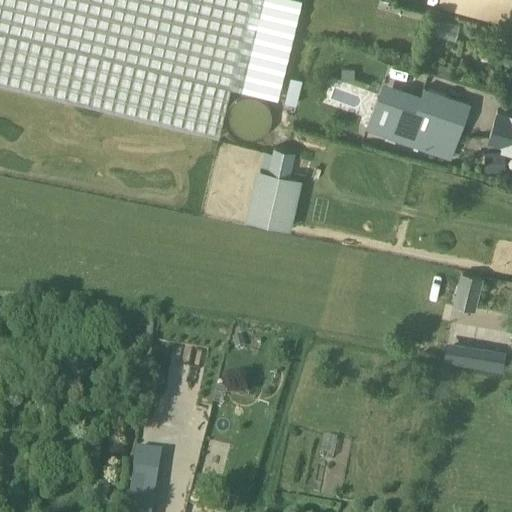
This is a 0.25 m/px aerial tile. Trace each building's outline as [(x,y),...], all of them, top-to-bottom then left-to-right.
[(0,0),(0,82),(218,136),(230,87),(278,97),(300,0),(0,0)] [(511,25),(511,0),(438,0),(437,5),(511,25)] [(456,37),(458,20),(436,16),(433,34),(456,37)] [(451,158),(471,103),(424,86),(416,108),(379,95),(366,129),(451,158)] [(276,122),(276,121),(275,116),(274,113),(271,107),(264,102),(260,100),(256,99),(249,100),(245,101),(239,105),(236,109),(234,113),(232,121),(233,128),(235,132),(238,136),(245,141),(252,143),(256,143),(260,142),(264,140),(268,138),(271,135),(274,130),(275,127),(276,122)] [(489,136),(503,141),(511,143),(511,112),(511,113),(497,109),(489,136)] [(257,168),(246,220),(292,230),(293,227),(303,179),(291,176),(296,151),(286,149),(275,146),(274,151),(265,149),(261,169),(257,168)] [(484,156),(484,169),(501,169),(501,157),(484,156)] [(476,307),(480,274),(457,272),(453,304),(476,307)] [(446,338),(442,358),(501,372),(505,352),(446,338)] [(223,461),(227,444),(215,442),(212,458),(223,461)]
